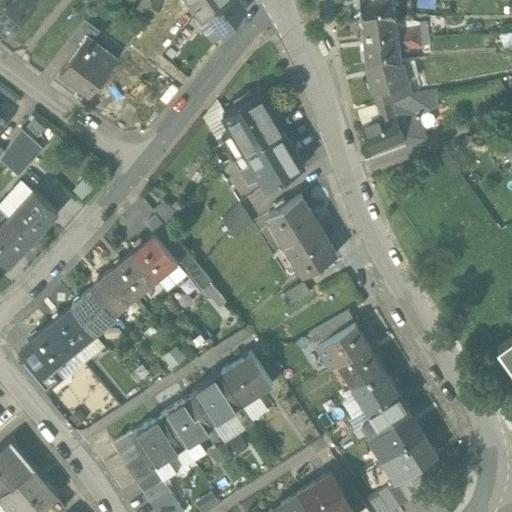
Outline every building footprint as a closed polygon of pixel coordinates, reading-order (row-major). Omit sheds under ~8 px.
[(1,0),(0,1),(0,27),(8,36),(38,6),(32,0),(1,0)] [(143,0),(140,5),(153,15),(164,0),(143,0)] [(193,0),(202,13),(206,11),(219,0),(193,0)] [(242,0),(219,0),(206,11),(223,35),(246,5),(244,2),(242,0)] [(358,0),(361,19),(395,16),(393,0),(358,0)] [(395,16),(361,19),(363,40),(403,37),(401,28),(397,29),(395,16)] [(100,32),(85,21),(68,42),(78,51),(85,42),(90,46),(100,32)] [(418,26),(401,28),(403,37),(419,36),(418,26)] [(511,30),(503,36),(511,51),(511,30)] [(419,36),(403,37),(404,48),(421,45),(419,36)] [(403,37),(363,40),(365,62),(401,61),(399,49),(404,48),(403,37)] [(61,74),(91,96),(101,81),(115,65),(85,42),(78,51),(61,74)] [(401,61),(365,62),(377,102),(389,100),(409,95),(401,61)] [(123,97),(101,81),(91,96),(90,98),(111,113),(123,97)] [(256,84),(232,98),(235,102),(222,111),(233,128),(222,134),(236,156),(246,150),(283,128),(256,84)] [(389,100),(377,102),(382,116),(363,123),(374,151),(404,139),(406,146),(426,138),(417,115),(418,115),(418,113),(430,108),(426,92),(389,100)] [(307,167),(283,128),(246,150),(268,185),(282,176),(285,181),(307,167)] [(42,150),(20,129),(0,156),(0,162),(17,178),(42,150)] [(511,336),(500,345),(511,362),(511,130),(499,139),(511,156),(511,336)] [(33,241),(57,214),(34,192),(9,219),(33,241)] [(299,195),(268,214),(273,223),(266,227),(280,251),(285,245),(319,224),(310,211),(309,211),(299,195)] [(167,206),(160,205),(152,212),(154,215),(169,233),(179,221),(167,206)] [(239,207),(221,224),(227,233),(244,216),(239,207)] [(169,233),(154,215),(145,222),(155,234),(178,262),(176,263),(186,275),(199,291),(210,283),(169,233)] [(244,216),(227,233),(234,243),(250,226),(244,216)] [(0,257),(10,266),(33,241),(9,219),(0,229),(0,257)] [(319,224),(285,245),(280,251),(290,269),(297,265),(303,275),(336,254),(326,238),(327,237),(319,224)] [(155,234),(134,251),(156,279),(167,292),(186,275),(176,263),(178,262),(155,234)] [(135,296),(156,279),(134,251),(112,268),(135,296)] [(135,296),(112,268),(91,286),(93,288),(114,314),(135,296)] [(301,286),(284,296),(291,307),(308,297),(301,286)] [(114,314),(93,288),(72,306),(95,333),(116,316),(114,314)] [(95,333),(72,306),(50,323),(73,351),(95,333)] [(334,321),(308,337),(315,348),(324,343),(323,341),(340,331),(334,321)] [(73,351),(50,323),(30,340),(36,347),(28,354),(45,375),(53,368),(61,361),(73,351)] [(340,331),(323,341),(324,343),(338,365),(367,346),(353,323),(340,331)] [(367,346),(338,365),(351,387),(381,368),(380,365),(367,346)] [(252,353),(221,374),(242,406),(273,385),(273,384),(252,353)] [(53,368),(45,375),(28,354),(18,362),(45,395),(62,381),(56,373),(64,366),(61,361),(53,368)] [(381,368),(351,387),(365,409),(395,390),(381,368)] [(191,393),(193,396),(211,425),(242,406),(221,374),(191,393)] [(409,412),(395,390),(365,409),(356,415),(370,437),(409,412)] [(211,425),(193,396),(162,416),(183,448),(212,429),(213,429),(214,429),(211,425)] [(423,435),(409,412),(370,437),(384,459),(423,435)] [(162,416),(133,435),(153,468),(167,458),(183,448),(162,416)] [(111,445),(117,455),(136,443),(130,433),(111,445)] [(382,461),(396,482),(435,458),(421,437),(382,461)] [(0,450),(0,499),(35,471),(10,442),(0,450)] [(117,455),(123,465),(143,453),(136,443),(117,455)] [(123,465),(130,475),(149,463),(143,453),(123,465)] [(167,458),(153,468),(162,482),(177,473),(167,458)] [(130,475),(136,485),(155,473),(149,463),(130,475)] [(35,471),(0,499),(0,500),(9,511),(39,511),(57,497),(46,485),(44,487),(34,475),(36,473),(35,471)] [(136,485),(142,495),(162,483),(155,473),(136,485)] [(329,475),(299,495),(310,511),(353,511),(342,495),(329,475)] [(407,503),(416,497),(404,478),(395,484),(407,503)] [(142,495),(149,505),(168,493),(162,483),(142,495)] [(398,509),(407,503),(395,484),(386,490),(398,509)] [(362,511),(366,510),(352,488),(342,495),(353,511),(362,511)] [(387,511),(392,511),(398,509),(386,490),(377,495),(387,511)] [(149,505),(153,511),(159,511),(174,503),(168,493),(149,505)] [(310,511),(299,495),(272,511),(310,511)] [(374,511),(387,511),(377,495),(368,501),(374,511)] [(57,497),(39,511),(63,511),(67,509),(57,497)]
